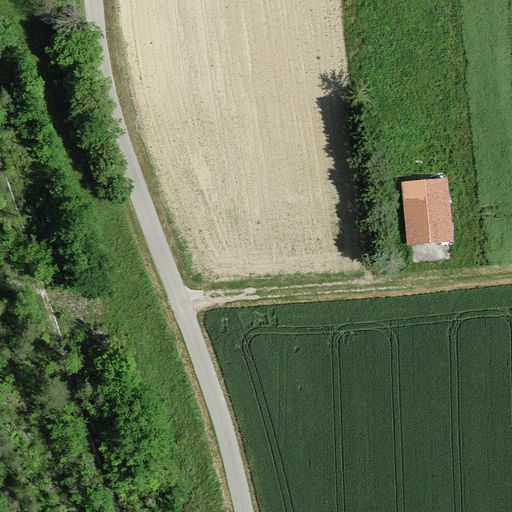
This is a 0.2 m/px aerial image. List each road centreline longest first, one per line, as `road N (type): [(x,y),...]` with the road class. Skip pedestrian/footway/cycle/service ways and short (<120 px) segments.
road 1 (unclassified): [(94,0),(117,131),(214,393),(244,511)]
road 2 (track): [(180,300),(511,273)]
road 3 (track): [(456,0),(476,278)]
